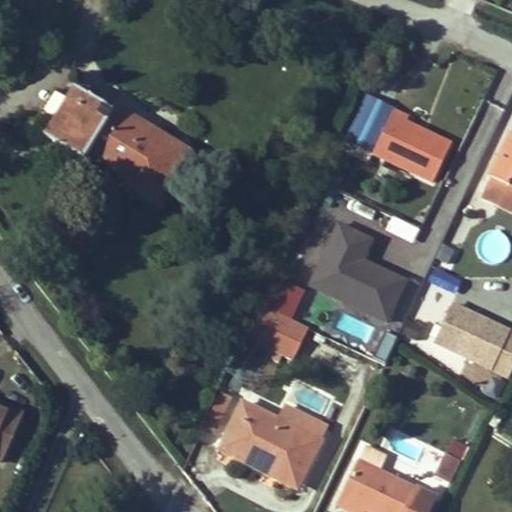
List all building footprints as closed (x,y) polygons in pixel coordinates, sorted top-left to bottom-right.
[(74,88),(44,136),(82,160),(82,159),(86,154),(138,187),(136,192),(155,203),(187,151),(163,137),(160,140),(111,111),(74,88)] [(160,140),(163,137),(115,106),(111,111),(160,140)] [(405,124),(408,117),(393,110),(372,154),(432,182),(450,145),(405,124)] [(511,134),(481,197),(500,206),(509,187),(511,188),(511,134)] [(138,187),(86,154),(82,159),(136,192),(138,187)] [(511,211),(511,188),(509,187),(500,206),(511,211)] [(307,292),(390,321),(406,277),(364,262),(373,237),(332,222),(307,292)] [(292,361),(308,329),(263,308),(247,340),(292,361)] [(430,353),(504,388),(511,372),(511,348),(447,317),(430,353)] [(318,442),(242,404),(219,451),(267,474),(270,468),(298,483),(318,442)] [(0,412),(19,421),(22,416),(0,405),(0,412)] [(0,463),(19,421),(0,412),(0,463)] [(440,466),(453,472),(463,450),(451,445),(440,466)] [(357,461),(339,497),(365,510),(369,511),(428,511),(434,499),(357,461)] [(298,483),(270,468),(267,474),(295,488),(298,483)] [(354,511),(363,511),(365,510),(339,497),(336,504),(354,511)]
